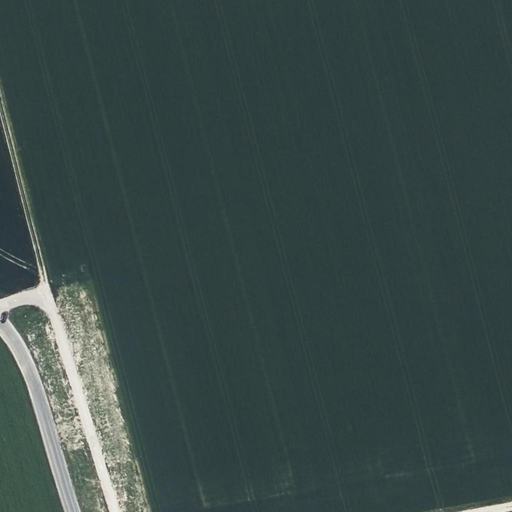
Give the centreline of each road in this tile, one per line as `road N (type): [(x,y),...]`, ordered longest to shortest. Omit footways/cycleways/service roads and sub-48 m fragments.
road 1 (unclassified): [(70,511),(17,345),(0,329)]
road 2 (track): [(0,114),(43,292)]
